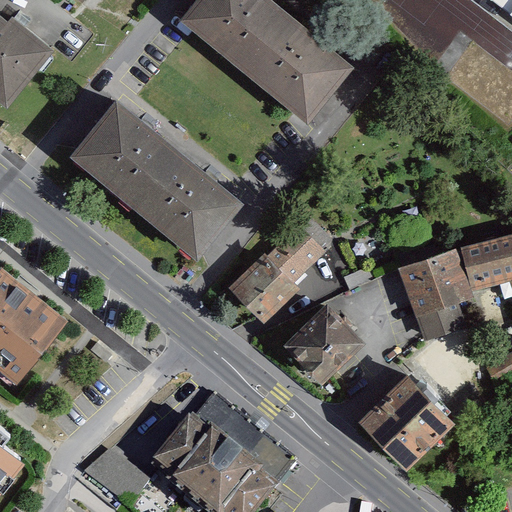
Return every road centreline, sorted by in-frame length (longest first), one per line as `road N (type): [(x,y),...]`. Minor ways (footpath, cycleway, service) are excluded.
road 1 (tertiary): [(196,337),(410,511)]
road 2 (residential): [(165,313),(333,113)]
road 3 (residential): [(14,189),(177,0)]
road 4 (residential): [(196,337),(65,458),(52,511)]
road 5 (tertiary): [(14,189),(165,313)]
road 6 (unknown): [(102,87),(251,210)]
